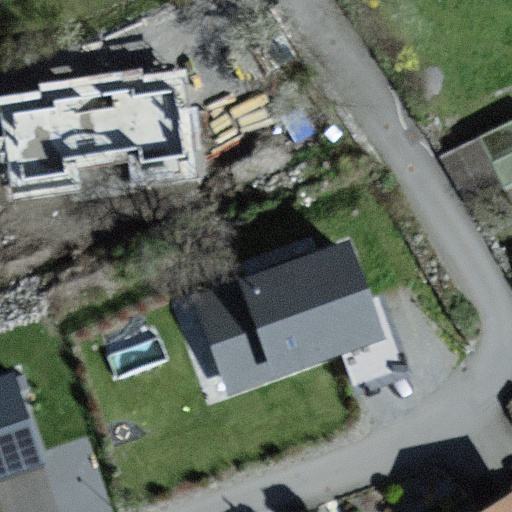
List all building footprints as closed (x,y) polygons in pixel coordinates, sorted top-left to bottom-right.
[(195,169),(182,75),(142,81),(141,70),(47,83),(48,95),(4,101),(17,193),(76,185),(73,161),(135,152),(139,177),(195,169)] [(501,183),(511,177),(511,110),(476,127),(501,183)] [(330,253),(193,306),(226,393),(364,340),(330,253)] [(0,473),(37,461),(9,380),(0,383),(0,473)] [(511,511),(511,495),(486,511),(511,511)]
